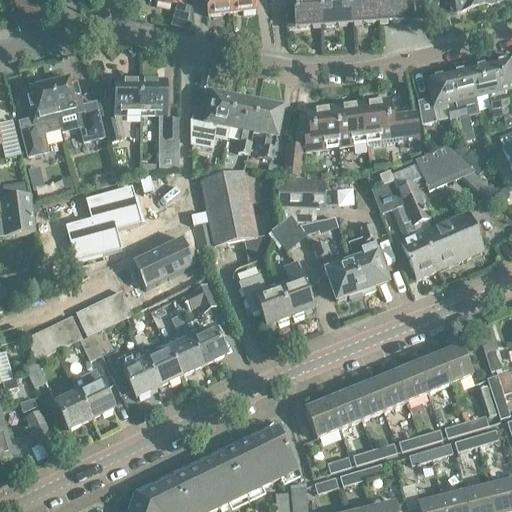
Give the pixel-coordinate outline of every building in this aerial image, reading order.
[(205,0),(207,18),(231,16),(229,0),(205,0)] [(229,0),(231,16),(257,13),(255,0),(229,0)] [(319,0),(292,0),(293,11),(285,12),(286,30),(321,28),(319,0)] [(319,0),(321,28),(351,26),(349,0),(319,0)] [(374,0),(349,0),(351,26),(377,24),(374,0)] [(374,0),(377,24),(411,22),(410,4),(402,4),(402,0),(374,0)] [(495,6),(494,5),(505,3),(504,0),(451,0),(452,1),(450,1),(448,4),(450,11),(453,13),(455,13),(456,16),(495,6)] [(511,64),(511,61),(489,66),(498,101),(506,99),(505,93),(511,91),(511,64)] [(498,101),(489,66),(468,71),(476,100),(488,97),(489,103),(498,101)] [(454,105),(462,103),(476,100),(468,71),(447,76),(454,105)] [(447,76),(425,81),(430,101),(417,104),(422,127),(436,124),(432,110),(445,107),(454,105),(447,76)] [(52,87),(49,88),(57,120),(58,120),(61,131),(62,135),(80,131),(82,140),(102,135),(96,114),(83,117),(79,98),(77,98),(73,82),(63,85),(61,82),(53,84),(52,87)] [(124,143),(119,122),(139,122),(139,82),(125,82),(123,84),(114,84),(114,122),(104,125),(109,147),(124,143)] [(156,84),(154,82),(139,82),(139,122),(159,122),(159,170),(177,170),(178,121),(165,121),(165,85),(156,84)] [(61,131),(58,120),(57,120),(49,88),(47,89),(44,86),(37,88),(36,91),(25,94),(29,111),(28,111),(31,122),(19,125),(28,160),(48,155),(43,136),(61,131)] [(235,99),(223,96),(222,99),(210,97),(205,126),(190,124),(190,147),(211,151),(213,141),(226,143),(228,131),(235,99)] [(250,145),(252,136),(258,107),(246,104),(247,101),(235,99),(228,131),(241,134),(239,143),(244,144),(250,145)] [(510,116),(506,99),(498,101),(502,118),(510,116)] [(494,122),(502,120),(502,118),(498,101),(489,103),(494,122)] [(391,121),(388,102),(360,106),(365,142),(379,139),(380,144),(400,141),(401,145),(418,143),(414,115),(397,118),(397,120),(391,121)] [(467,116),(466,116),(462,103),(454,105),(457,119),(461,135),(471,132),(467,116)] [(258,107),(252,136),(265,139),(260,161),(271,163),(282,111),(271,109),(272,106),(260,104),(259,107),(258,107)] [(445,107),(449,121),(457,119),(454,105),(445,107)] [(352,148),(352,143),(365,142),(360,106),(333,110),(338,145),(338,150),(352,148)] [(325,152),(324,147),(338,145),(333,110),(305,113),(308,132),(303,133),(306,155),(325,152)] [(250,145),(244,144),(239,143),(237,156),(247,158),(250,145)] [(511,146),(502,151),(511,174),(511,146)] [(297,180),(301,149),(287,147),(283,178),(297,180)] [(428,195),(473,175),(447,149),(414,162),(428,195)] [(470,153),(462,161),(469,169),(477,161),(470,153)] [(416,166),(390,177),(393,185),(396,194),(403,210),(409,225),(411,231),(430,223),(415,187),(423,184),(416,166)] [(155,167),(141,167),(142,178),(155,174),(155,167)] [(269,168),(267,178),(280,180),(281,170),(269,168)] [(112,175),(93,180),(96,191),(115,187),(112,175)] [(256,241),(242,175),(200,184),(209,227),(193,231),(200,263),(217,260),(215,250),(256,241)] [(382,189),(393,185),(389,175),(379,179),(382,189)] [(276,212),(324,213),(325,181),(277,180),(276,212)] [(139,183),(143,197),(153,194),(149,181),(139,183)] [(393,185),(382,189),(371,194),(381,219),(391,215),(403,210),(396,194),(393,185)] [(131,193),(85,206),(90,225),(93,233),(113,227),(116,236),(141,229),(131,193)] [(0,220),(0,240),(34,236),(29,198),(0,202),(0,207),(2,220),(0,220)] [(190,219),(193,229),(207,226),(204,216),(190,219)] [(435,275),(484,255),(467,216),(422,234),(426,245),(423,245),(435,275)] [(291,221),(281,228),(296,247),(306,239),(299,231),(299,230),(298,229),(291,221)] [(90,225),(65,232),(75,268),(121,255),(116,236),(113,227),(93,233),(90,225)] [(414,238),(411,231),(409,225),(401,228),(406,241),(414,238)] [(313,226),(299,231),(306,239),(316,236),(313,226)] [(281,228),(271,236),(286,255),(296,247),(281,228)] [(362,298),(374,293),(373,290),(387,286),(372,242),(375,241),(371,229),(358,234),(361,241),(347,246),(353,263),(350,264),(362,298)] [(423,245),(426,245),(422,234),(414,238),(406,241),(399,244),(416,283),(435,275),(423,245)] [(180,243),(133,266),(154,308),(207,282),(199,266),(193,269),(180,243)] [(350,264),(338,268),(336,262),(331,263),(325,245),(313,249),(317,261),(320,260),(335,303),(348,299),(349,302),(362,298),(350,264)] [(289,320),(291,319),(292,322),(302,318),(301,316),(313,311),(301,282),(300,282),(294,266),(284,270),(290,286),(277,291),(289,320)] [(128,269),(115,275),(123,291),(136,285),(128,269)] [(289,320),(277,291),(265,296),(259,279),(238,287),(250,317),(259,314),(265,329),(276,325),(277,328),(287,324),(286,321),(289,320)] [(215,310),(206,290),(183,301),(189,313),(200,308),(203,316),(215,310)] [(76,317),(87,340),(132,318),(121,295),(76,317)] [(71,320),(26,342),(36,363),(81,342),(71,320)] [(170,325),(176,337),(184,333),(183,330),(178,320),(170,325)] [(226,358),(213,331),(199,338),(193,325),(183,330),(184,333),(202,370),(226,358)] [(20,330),(0,335),(0,346),(1,349),(24,342),(20,330)] [(166,353),(180,380),(202,370),(184,333),(176,337),(177,338),(162,345),(166,353)] [(112,354),(103,334),(91,339),(101,359),(112,354)] [(157,391),(180,380),(166,353),(162,345),(148,352),(141,338),(134,342),(139,353),(157,391)] [(80,345),(89,365),(101,359),(91,339),(80,345)] [(472,380),(459,350),(437,359),(449,389),(472,380)] [(500,372),(493,352),(484,355),(490,375),(500,372)] [(130,357),(117,364),(122,375),(135,402),(157,391),(139,353),(130,357)] [(449,389),(437,359),(415,368),(427,398),(449,389)] [(37,364),(25,370),(35,391),(47,385),(37,364)] [(427,398),(415,368),(393,377),(405,407),(427,398)] [(113,412),(95,374),(72,385),(76,394),(90,423),(113,412)] [(405,407),(393,377),(370,386),(383,416),(405,407)] [(487,384),(493,405),(503,401),(497,381),(487,384)] [(14,382),(1,386),(3,395),(16,391),(14,382)] [(383,416),(370,386),(348,395),(360,425),(383,416)] [(76,394),(67,398),(68,400),(54,407),(67,434),(90,424),(76,394)] [(360,425),(348,395),(326,404),(338,434),(360,425)] [(510,422),(503,401),(493,405),(500,425),(510,422)] [(304,413),(316,443),(338,434),(326,404),(304,413)] [(29,428),(42,422),(39,414),(26,420),(29,428)] [(466,416),(461,418),(462,423),(463,423),(465,428),(468,437),(488,431),(485,421),(469,426),(466,416)] [(29,428),(39,448),(52,442),(42,422),(29,428)] [(444,434),(447,444),(468,437),(465,428),(444,434)] [(217,511),(298,473),(278,434),(139,501),(135,511),(217,511)] [(442,445),(439,435),(419,441),(422,451),(442,445)] [(477,451),(498,445),(495,435),(474,441),(477,451)] [(0,438),(0,464),(19,459),(14,443),(9,444),(7,436),(0,438)] [(398,447),(401,457),(422,451),(419,441),(398,447)] [(474,441),(454,447),(457,457),(477,451),(474,441)] [(396,459),(393,449),(373,455),(376,465),(396,459)] [(431,464),(452,458),(449,449),(428,455),(431,464)] [(352,461),(355,471),(376,465),(373,455),(352,461)] [(428,455),(408,461),(411,471),(431,464),(428,455)] [(329,479),(350,473),(347,463),(326,469),(329,479)] [(362,485),(383,479),(380,469),(359,475),(362,485)] [(359,475),(339,481),(342,491),(362,485),(359,475)] [(334,483),(313,489),(316,499),(337,493),(334,483)] [(511,511),(511,490),(511,484),(486,490),(491,511),(511,511)] [(413,490),(401,492),(405,511),(441,511),(439,502),(417,507),(413,490)] [(491,511),(486,490),(463,496),(466,511),(491,511)] [(466,511),(463,496),(439,502),(441,511),(466,511)]
